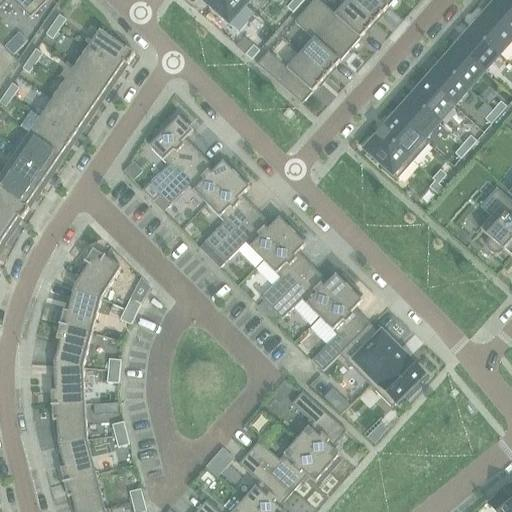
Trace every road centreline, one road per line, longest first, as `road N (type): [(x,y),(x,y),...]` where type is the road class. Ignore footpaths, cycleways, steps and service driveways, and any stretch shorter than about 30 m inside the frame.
road 1 (residential): [(197,302),(269,375),(193,459),(172,449),(159,399),(161,347),(180,320)]
road 2 (residential): [(84,187),(39,252),(6,348),(6,403),(28,511)]
road 3 (residential): [(475,366),(291,173)]
road 4 (residential): [(291,173),(441,0)]
road 5 (residential): [(291,173),(175,56)]
road 6 (residential): [(84,187),(197,302)]
road 7 (residential): [(175,56),(84,187)]
